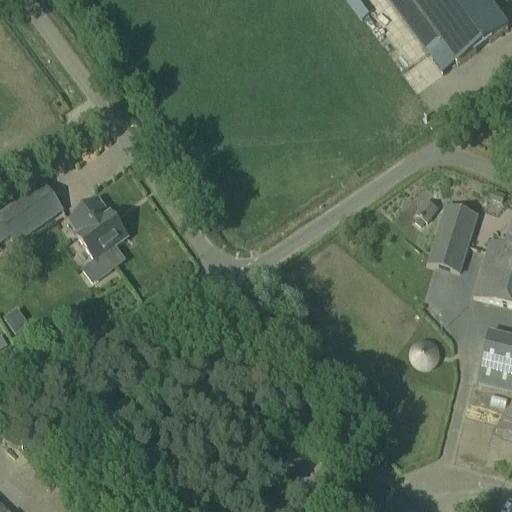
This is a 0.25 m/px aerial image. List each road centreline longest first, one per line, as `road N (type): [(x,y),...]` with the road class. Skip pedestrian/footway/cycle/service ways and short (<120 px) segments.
road 1 (unclassified): [(228,282),(25,0)]
road 2 (unclassified): [(228,282),(0,405)]
road 3 (unclassified): [(228,282),(433,149)]
